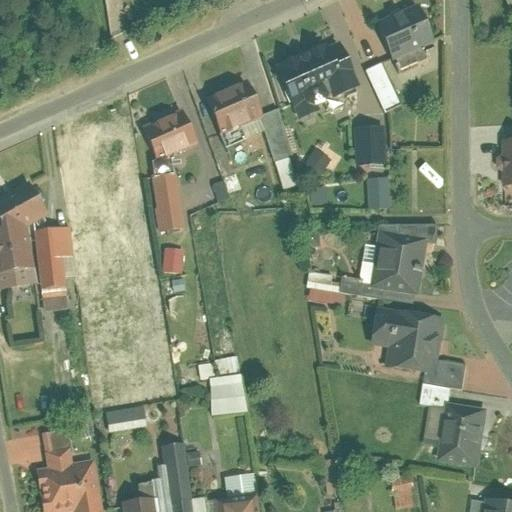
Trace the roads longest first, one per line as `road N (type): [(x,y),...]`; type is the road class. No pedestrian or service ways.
road 1 (residential): [(305,0),(0,132)]
road 2 (residential): [(455,0),(463,227)]
road 3 (residential): [(463,227),(473,302),(511,372)]
